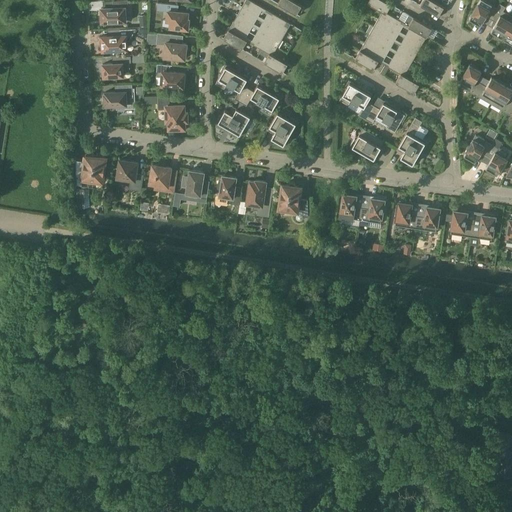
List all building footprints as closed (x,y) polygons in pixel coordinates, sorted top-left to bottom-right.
[(125,21),(125,7),(128,7),(127,0),(114,0),(113,0),(113,7),(101,8),(102,22),(125,21)] [(250,0),(245,0),(242,6),(258,16),(261,10),(268,13),(264,19),(286,32),(291,23),(250,0)] [(279,0),(278,3),(283,6),(287,9),(288,9),(296,14),(301,5),(297,2),(293,0),(279,0)] [(368,0),(367,2),(372,5),(382,11),(386,13),(386,12),(391,4),(386,1),(384,0),(368,0)] [(422,0),(420,5),(429,10),(434,13),(438,15),(440,16),(445,7),(444,6),(432,0),(422,0)] [(480,25),(484,18),(489,21),(491,19),(497,7),(484,0),(479,0),(469,18),(480,25)] [(176,4),(161,3),(160,10),(168,11),(167,20),(171,21),(170,27),(188,28),(189,19),(187,19),(188,12),(176,11),(176,4)] [(496,22),(491,31),(501,37),(511,18),(511,15),(503,11),(505,6),(500,3),(497,7),(491,19),(496,22)] [(242,6),(237,14),(253,23),(257,18),(263,22),(260,27),(281,40),(286,32),(264,19),(258,16),(242,6)] [(382,11),(378,18),(400,31),(403,25),(409,29),(406,34),(422,43),(427,36),(408,25),(404,22),(386,12),(386,13),(382,11)] [(237,14),(233,22),(249,31),(252,26),(258,29),(255,35),(277,47),(281,40),(260,27),(253,23),(237,14)] [(408,15),(404,22),(408,25),(427,36),(431,27),(426,24),(422,22),(413,17),(408,15)] [(378,18),(374,26),(395,38),(398,33),(405,37),(402,42),(418,51),(422,43),(406,34),(400,31),(378,18)] [(511,18),(501,37),(511,43),(511,18)] [(233,22),(228,30),(247,40),(262,49),(269,53),(272,55),(273,54),(277,47),(255,35),(252,40),(246,36),(249,31),(233,22)] [(102,40),(100,40),(100,45),(103,45),(103,49),(127,48),(137,28),(139,29),(138,32),(147,37),(147,26),(138,26),(107,28),(108,35),(102,35),(102,40)] [(374,26),(369,34),(391,46),(394,41),(400,44),(397,50),(413,59),(418,51),(402,42),(395,38),(374,26)] [(228,30),(224,38),(229,41),(242,49),(247,40),(228,30)] [(172,34),(157,32),(156,44),(165,45),(164,56),(185,58),(185,53),(187,51),(188,48),(186,46),(186,43),(172,42),(172,34)] [(369,34),(365,41),(386,54),(389,49),(396,52),(393,57),(409,67),(413,59),(397,50),(391,46),(369,34)] [(365,41),(360,50),(378,60),(378,61),(385,65),(389,67),(400,73),(401,73),(404,75),(409,67),(393,57),(389,63),(383,60),(386,54),(365,41)] [(262,49),(259,53),(265,56),(262,61),(264,62),(281,71),(282,72),(287,63),(283,61),(273,54),(272,55),(269,53),(262,49)] [(360,50),(355,58),(364,63),(368,66),(373,69),(378,61),(378,60),(360,50)] [(122,62),(131,62),(130,55),(116,56),(117,63),(103,63),(103,65),(102,67),(102,70),(103,71),(104,76),(123,75),(122,62)] [(183,86),(184,72),(172,71),(172,64),(157,63),(156,76),(162,77),(161,84),(168,85),(167,87),(175,88),(175,86),(183,86)] [(241,102),(249,88),(243,85),(248,77),(225,63),(220,72),(221,73),(215,83),(224,88),(227,83),(239,90),(235,98),(241,102)] [(474,94),(481,83),(475,79),(481,70),(469,64),(458,84),(474,94)] [(385,65),(380,73),(384,75),(389,67),(385,65)] [(400,73),(396,82),(404,87),(409,89),(414,92),(419,83),(404,75),(401,73),(400,73)] [(481,83),(474,94),(481,98),(490,103),(502,83),(491,77),(486,86),(481,83)] [(345,89),(339,99),(348,104),(347,106),(359,113),(359,114),(365,118),(373,105),(367,101),(372,93),(349,80),(344,88),(345,89)] [(241,102),(237,108),(243,111),(246,105),(251,97),(263,104),(260,109),(269,114),(275,104),(277,105),(282,96),(258,83),(254,91),(249,88),(241,102)] [(506,113),(511,102),(511,100),(508,98),(511,90),(511,88),(502,83),(490,103),(506,113)] [(132,84),(118,84),(119,91),(105,92),(105,94),(104,94),(104,102),(105,102),(105,105),(116,105),(117,108),(124,108),(124,104),(126,104),(126,97),(132,96),(132,84)] [(172,95),(158,94),(158,109),(166,109),(166,121),(169,121),(169,128),(176,128),(177,129),(182,129),(183,128),(185,128),(185,120),(187,120),(187,111),(184,111),(184,104),(172,104),(172,95)] [(380,108),(373,105),(365,118),(372,122),(377,114),(389,121),(386,126),(395,131),(401,121),(402,122),(407,114),(384,100),(380,108)] [(243,127),(250,116),(243,111),(237,108),(233,105),(229,112),(225,109),(222,114),(220,114),(216,122),(240,136),(245,128),(243,127)] [(284,147),(298,122),(290,117),(289,119),(277,112),(267,130),(274,133),(271,137),(276,140),(276,142),(284,147)] [(415,117),(396,149),(403,153),(400,157),(406,160),(405,161),(413,166),(427,141),(423,139),(428,130),(420,125),(422,121),(415,117)] [(378,151),(384,140),(363,128),(356,139),(355,138),(350,147),(374,161),(379,152),(378,151)] [(486,155),(492,144),(476,134),(464,155),(475,161),(480,152),(486,155)] [(496,152),(499,148),(502,141),(496,137),(492,144),(486,155),(491,158),(486,167),(497,174),(506,158),(496,152)] [(84,160),(76,159),(77,184),(81,185),(82,178),(102,181),(106,157),(86,154),(85,161),(83,161),(84,160)] [(140,190),(143,175),(136,174),(138,162),(119,159),(117,177),(131,179),(130,188),(140,190)] [(174,192),(176,180),(169,179),(171,167),(153,164),(150,182),(168,185),(167,191),(174,192)] [(183,185),(187,185),(186,192),(200,195),(200,197),(206,198),(208,185),(202,184),(204,172),(189,170),(188,177),(184,176),(183,185)] [(218,188),(220,188),(219,195),(228,197),(227,202),(239,204),(241,190),(234,188),(236,177),(222,175),(221,181),(219,181),(218,188)] [(255,181),(250,180),(247,203),(255,204),(258,208),(257,214),(268,216),(271,198),(263,197),(266,181),(256,180),(255,181)] [(283,184),(281,192),(279,207),(297,210),(298,213),(297,214),(296,215),(296,216),(296,217),(296,218),(297,218),(297,219),(298,219),(298,220),(299,220),(300,220),(301,220),(302,219),(303,218),(303,217),(303,216),(308,216),(308,199),(299,198),(301,186),(283,184)] [(89,188),(76,188),(77,206),(89,206),(89,188)] [(343,193),(339,216),(360,219),(362,206),(363,198),(356,197),(356,195),(343,193)] [(360,219),(359,224),(368,226),(369,221),(381,222),(384,199),(371,197),(369,207),(362,206),(360,219)] [(416,228),(417,215),(410,214),(412,203),(398,201),(395,225),(416,228)] [(425,216),(417,215),(416,228),(436,231),(440,208),(426,206),(425,216)] [(471,236),(473,223),(466,222),(467,212),(454,210),(450,233),(471,236)] [(471,236),(470,245),(479,246),(480,237),(492,239),(494,228),(500,228),(501,222),(495,221),(495,216),(482,214),(482,215),(474,214),(473,223),(471,236)] [(511,433),(499,432),(496,473),(511,473),(511,433)]
